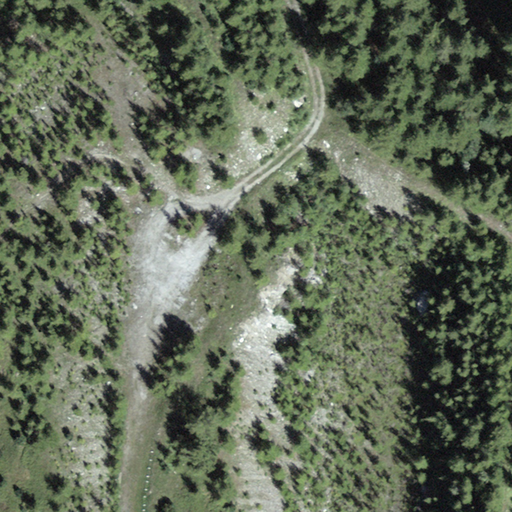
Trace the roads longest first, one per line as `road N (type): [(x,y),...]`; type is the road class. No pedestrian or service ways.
road 1 (track): [(233,194),(150,300),(142,273),(159,217),(184,198)]
road 2 (track): [(233,194),(316,111),(283,0)]
